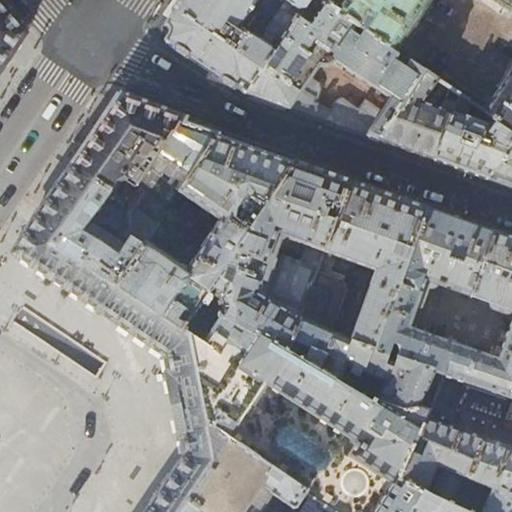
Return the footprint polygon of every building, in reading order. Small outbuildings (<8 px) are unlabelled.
[(165,42),(184,54),(225,81),(246,94),(311,0),(183,0),(166,26),(173,31),(165,42)] [(311,0),(246,94),(267,101),(338,126),(379,141),(421,71),(396,53),(336,14),(337,12),(320,0),(311,0)] [(511,130),(511,0),(320,0),(337,12),(336,14),(396,53),(432,0),(497,0),(511,9),(511,7),(511,72),(485,112),(485,113),(511,130)] [(9,16),(0,6),(0,70),(24,35),(22,34),(24,32),(9,16)] [(434,161),(458,96),(421,71),(379,141),(409,151),(434,161)] [(487,180),(511,142),(511,130),(485,113),(485,112),(458,96),(434,161),(460,170),(487,180)] [(96,131),(72,166),(125,202),(181,121),(183,118),(154,108),(123,97),(121,100),(119,98),(96,131)] [(15,252),(17,253),(15,255),(52,280),(100,312),(218,135),(197,127),(181,121),(125,202),(72,166),(15,252)] [(165,355),(169,375),(167,375),(173,408),(179,436),(214,430),(306,492),(335,511),(464,511),(452,507),(430,497),(422,494),(397,482),(424,422),(429,411),(422,407),(421,409),(417,407),(400,411),(377,402),(375,406),(339,385),(288,356),(349,182),(323,173),(256,149),(218,135),(100,312),(130,331),(165,355)] [(511,142),(487,180),(511,188),(511,142)] [(444,375),(376,351),(426,209),(391,197),(349,182),(288,356),(339,385),(347,365),(353,368),(350,373),(359,377),(361,371),(373,375),(373,377),(385,382),(376,402),(377,402),(400,411),(417,407),(421,409),(422,407),(429,411),(430,411),(445,376),(444,375)] [(510,398),(511,392),(511,239),(461,222),(426,209),(376,351),(444,375),(445,376),(510,398)] [(484,442),(424,422),(397,482),(422,494),(435,466),(443,469),(430,497),(452,507),(459,493),(463,485),(484,442)] [(174,474),(151,508),(156,511),(262,511),(265,508),(271,511),(291,511),(306,492),(214,430),(179,436),(179,439),(182,438),(186,457),(174,474)] [(511,511),(511,451),(484,442),(463,485),(468,487),(471,481),(492,490),(485,505),(459,493),(452,507),(464,511),(511,511)]
